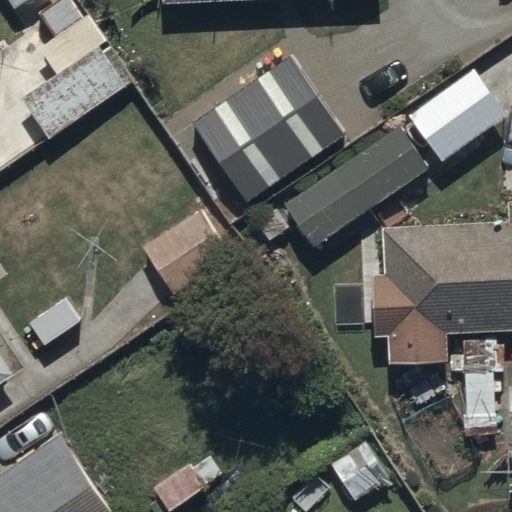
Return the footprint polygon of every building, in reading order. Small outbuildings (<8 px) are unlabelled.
[(300,45),(195,112),(249,195),(353,128),(300,45)] [(474,58),(411,105),(446,151),(509,104),(474,58)] [(434,163),(400,115),(288,194),(322,242),(434,163)] [(511,321),(511,194),(508,195),(509,215),(386,223),(389,266),(378,267),(382,326),(391,325),(393,353),(450,349),(449,325),(511,321)] [(202,203),(147,242),(176,286),(233,249),(202,203)] [(0,333),(0,375),(20,362),(0,333)] [(0,511),(125,511),(67,425),(0,470),(0,511)]
